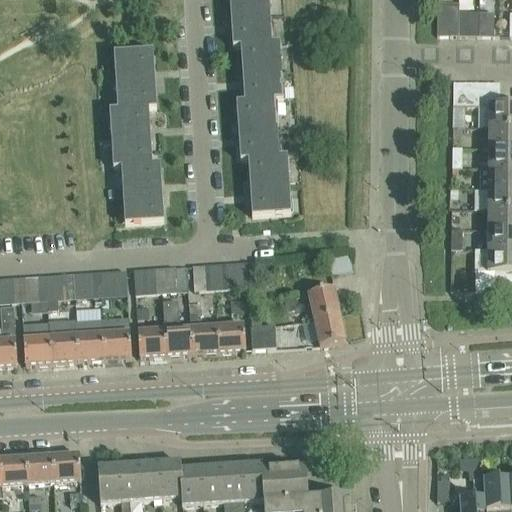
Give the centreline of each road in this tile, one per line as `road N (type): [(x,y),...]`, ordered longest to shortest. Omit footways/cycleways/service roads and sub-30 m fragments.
road 1 (tertiary): [(398,376),(0,406)]
road 2 (tertiary): [(0,430),(398,408)]
road 3 (residential): [(206,254),(190,0)]
road 4 (residential): [(206,254),(0,268)]
road 5 (residential): [(397,233),(397,58)]
road 6 (unclassified): [(398,376),(397,233)]
